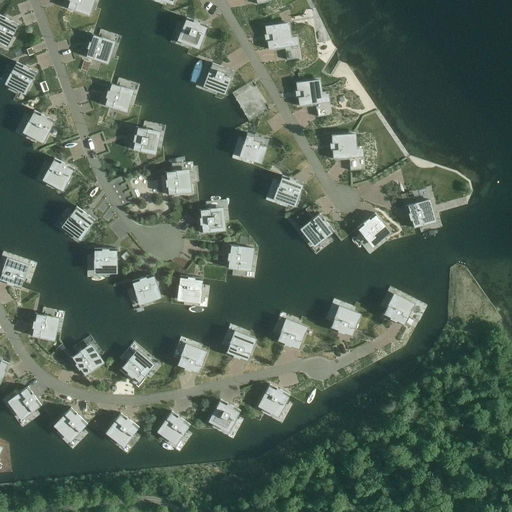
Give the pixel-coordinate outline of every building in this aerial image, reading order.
[(68,0),(66,7),(73,9),(73,10),(76,11),(88,14),(92,0),(68,0)] [(0,40),(8,45),(19,25),(0,14),(0,40)] [(199,47),(208,25),(186,17),(184,23),(182,27),(184,28),(183,30),(179,39),(183,41),(199,47)] [(299,45),(297,34),(289,35),(287,22),(265,26),(268,49),(284,47),(299,45)] [(92,34),(84,55),(91,58),(95,59),(106,63),(113,42),(104,39),(104,37),(101,36),(101,37),(98,36),(93,34),(92,34)] [(11,74),(7,83),(10,85),(17,88),(26,93),(32,82),(34,79),(33,79),(37,72),(16,61),(16,62),(13,67),(11,71),(11,70),(10,73),(11,74)] [(231,78),(234,71),(212,63),(208,72),(207,75),(209,76),(205,85),(209,86),(225,92),(230,81),(231,78)] [(320,92),(318,79),(296,82),(299,106),(315,104),(330,102),(328,91),(320,92)] [(270,109),(252,80),(232,92),(249,121),(270,109)] [(110,82),(103,104),(110,107),(114,108),(125,111),(131,91),(122,88),(123,86),(119,85),(116,84),(111,83),(110,82)] [(29,123),(25,131),(37,137),(44,141),(49,130),(50,131),(51,127),(54,120),(34,110),(31,115),(29,119),(28,122),(29,123)] [(136,126),(131,149),(138,150),(138,151),(142,151),(154,153),(158,132),(149,130),(149,129),(146,128),(142,128),(137,126),(136,126)] [(262,137),(258,136),(247,132),(246,134),(245,139),(240,153),(250,156),(249,158),(252,158),(262,161),(269,139),(262,137)] [(363,157),(363,146),(355,146),(354,133),(331,135),(333,159),(349,157),(363,157)] [(64,189),(69,178),(71,175),(74,168),(54,158),(51,163),(49,167),(49,166),(48,169),(49,170),(45,179),(64,189)] [(174,170),(164,171),(167,194),(174,194),(178,194),(178,193),(190,192),(188,171),(178,172),(177,170),(174,170)] [(279,188),(275,197),(295,205),(300,193),(301,190),(303,183),(282,175),(281,176),(279,181),(278,185),(278,184),(277,187),(279,188)] [(413,203),(406,205),(412,228),(413,227),(419,226),(422,225),(425,224),(424,222),(434,220),(428,199),(416,202),(413,203)] [(88,229),(91,226),(90,226),(95,220),(76,206),(72,212),(70,214),(68,217),(70,218),(64,226),(81,238),(88,229)] [(221,209),(212,210),(211,208),(208,208),(209,208),(205,209),(199,209),(198,209),(201,232),(208,231),(208,232),(212,231),(224,230),(221,209)] [(313,218),(313,217),(310,220),(301,227),(315,244),(322,238),(324,239),(326,238),(326,237),(328,235),(333,232),(334,231),(319,213),(313,218)] [(373,244),(376,242),(389,231),(382,221),(380,218),(379,219),(375,213),(357,227),(361,232),(363,235),(363,236),(365,238),(366,237),(373,244)] [(240,246),(236,245),(229,244),(226,267),(227,268),(232,268),(236,269),(239,269),(239,267),(249,269),(250,265),(252,248),(240,246)] [(117,256),(117,248),(94,248),(94,254),(94,259),(96,259),(96,271),(110,271),(110,267),(116,267),(116,256),(117,256)] [(24,275),(27,266),(7,259),(3,270),(2,270),(1,273),(1,274),(0,277),(0,280),(21,288),(24,278),(25,276),(24,275)] [(140,302),(144,301),(161,295),(157,284),(156,280),(153,273),(131,280),(134,287),(135,290),(134,290),(135,293),(137,292),(140,302)] [(194,300),(198,300),(199,291),(201,291),(202,288),(202,282),(203,278),(180,275),(179,282),(178,286),(177,298),(194,300)] [(413,305),(394,295),(390,304),(388,303),(387,305),(387,306),(386,308),(383,313),(382,315),(403,325),(406,319),(407,319),(408,316),(408,315),(413,305)] [(356,326),(360,315),(344,309),(340,307),(336,316),(335,315),(334,318),(332,322),(330,328),(351,337),(354,330),(356,326)] [(41,338),(41,337),(53,340),(56,323),(57,319),(47,317),(48,315),(45,314),(45,315),(42,314),(37,313),(35,312),(30,335),(37,337),(41,338)] [(276,341),(298,350),(301,343),(302,339),(306,328),(290,322),(286,320),(283,329),(281,329),(280,332),(279,335),(277,340),(276,341)] [(225,353),(247,362),(250,355),(251,351),(255,340),(239,334),(235,332),(232,342),(230,341),(229,344),(228,346),(226,352),(225,353)] [(90,372),(93,370),(103,363),(93,349),(90,345),(82,351),(81,349),(79,351),(76,353),(72,356),(70,357),(84,376),(90,372)] [(206,353),(186,345),(183,354),(181,353),(180,356),(179,359),(177,364),(176,366),(198,374),(201,367),(202,364),(206,353)] [(153,365),(137,351),(131,359),(129,358),(127,360),(125,363),(121,368),(138,383),(143,377),(146,375),(145,374),(153,365)] [(7,371),(10,363),(0,359),(0,380),(1,381),(5,371),(7,371)] [(277,414),(282,405),(284,406),(285,404),(287,400),(290,395),(269,384),(266,390),(264,393),(258,404),(277,414)] [(41,404),(28,386),(21,391),(22,392),(13,398),(16,403),(12,405),(21,417),(31,410),(32,411),(41,404)] [(209,419),(228,429),(233,421),(234,422),(236,419),(238,415),(240,410),(220,399),(216,405),(214,408),(215,409),(209,419)] [(80,431),(87,423),(71,407),(66,412),(65,412),(63,415),(55,424),(67,436),(70,439),(77,432),(78,433),(80,431)] [(187,429),(190,424),(171,411),(167,417),(167,416),(165,420),(158,429),(175,442),(181,434),(183,435),(184,433),(184,432),(187,429)] [(133,435),(139,426),(121,413),(116,419),(116,418),(114,421),(107,431),(121,442),(124,444),(130,436),(131,437),(133,435)]
